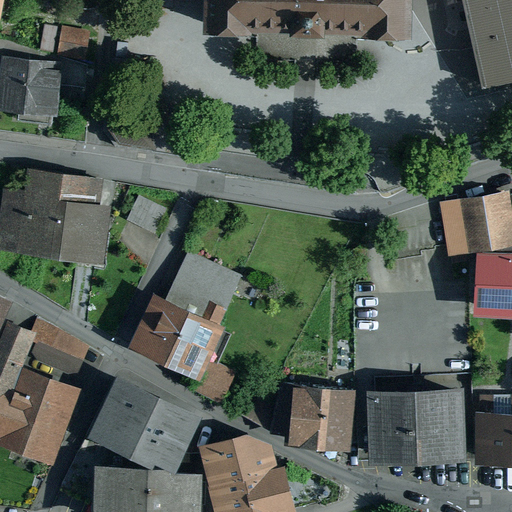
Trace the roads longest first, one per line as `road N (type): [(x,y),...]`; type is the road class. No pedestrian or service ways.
road 1 (residential): [(113,350),(287,446),(463,511)]
road 2 (residential): [(195,181),(370,209),(511,164)]
road 3 (residential): [(0,153),(195,181)]
road 4 (residential): [(195,181),(113,350)]
road 5 (residential): [(113,350),(38,511)]
road 6 (residential): [(0,281),(113,350)]
